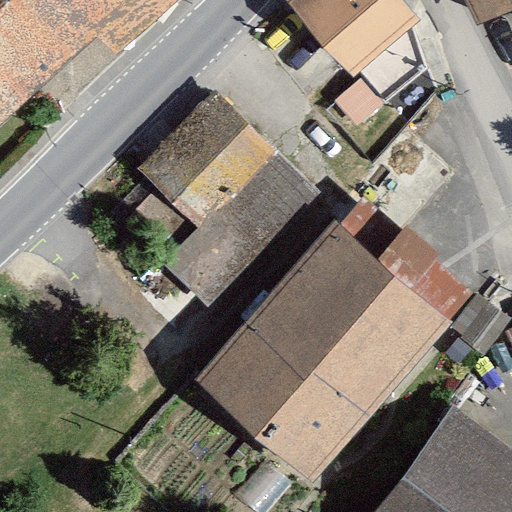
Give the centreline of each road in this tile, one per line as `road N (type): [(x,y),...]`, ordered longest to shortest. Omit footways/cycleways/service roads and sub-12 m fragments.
road 1 (secondary): [(0,239),(244,0)]
road 2 (unclassified): [(511,151),(442,0)]
